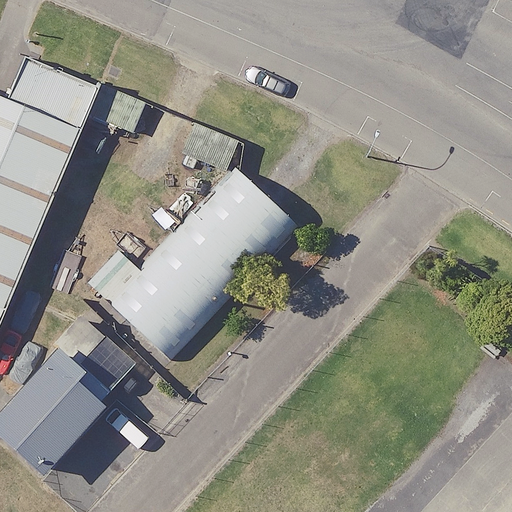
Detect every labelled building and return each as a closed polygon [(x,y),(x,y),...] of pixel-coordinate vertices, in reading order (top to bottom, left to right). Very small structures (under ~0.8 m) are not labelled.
[(6,98),(0,95),(0,306),(5,308),(96,87),(23,57),(6,98)] [(109,84),(90,131),(113,140),(120,124),(134,130),(147,99),(109,84)] [(240,138),(198,120),(186,149),(228,167),(240,138)] [(298,228),(237,169),(140,271),(117,249),(85,283),(170,363),(298,228)] [(83,370),(57,346),(0,408),(0,433),(41,471),(102,405),(74,380),(83,370)]
